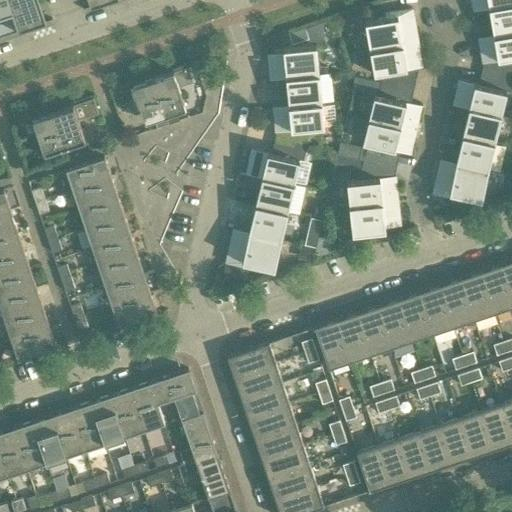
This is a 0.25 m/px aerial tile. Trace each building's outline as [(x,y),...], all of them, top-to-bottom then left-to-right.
[(19,29),(46,20),(38,0),(0,0),(0,15),(13,11),(19,29)] [(511,0),(472,0),(473,8),(511,1),(511,0)] [(478,36),(478,37),(511,30),(511,1),(473,8),(474,9),(476,19),(491,16),(494,33),(478,36)] [(365,19),(370,48),(419,40),(413,6),(386,11),(386,15),(365,19)] [(290,31),(293,41),(308,36),(305,26),(290,31)] [(504,57),(502,69),(511,71),(511,30),(478,37),(482,61),(504,57)] [(384,71),(381,80),(395,83),(398,69),(423,64),(419,40),(370,48),(374,73),(384,71)] [(268,52),(270,76),(319,72),(316,42),(283,46),(283,50),(268,52)] [(174,69),(153,76),(165,113),(186,106),(174,69)] [(458,77),(453,101),(501,113),(506,89),(511,90),(511,85),(511,71),(502,69),(498,86),(458,77)] [(273,104),(273,105),(322,101),(319,72),(270,76),(270,77),(271,87),(287,86),(289,103),(273,104)] [(342,72),(343,80),(351,80),(350,72),(342,72)] [(165,113),(153,76),(133,83),(145,120),(165,113)] [(406,100),(409,87),(395,83),(381,80),(378,93),(374,92),(368,116),(416,127),(422,103),(406,100)] [(297,128),(295,138),(308,141),(311,126),(324,125),(322,101),(273,105),(275,130),(297,128)] [(466,116),(462,133),(494,141),(501,113),(453,101),(453,102),(451,112),(466,116)] [(73,103),(53,110),(65,146),(85,139),(73,103)] [(65,146),(53,110),(32,117),(44,153),(65,146)] [(367,142),(363,158),(377,161),(380,145),(410,152),(416,127),(368,116),(362,141),(367,142)] [(440,157),(488,169),(494,141),(462,133),(458,151),(443,147),(441,157),(440,157)] [(251,146),(246,170),(294,182),(299,158),(304,159),(308,141),(295,138),(291,155),(251,146)] [(363,156),(364,144),(341,141),(339,153),(363,156)] [(66,167),(72,187),(111,174),(104,154),(66,167)] [(488,169),(440,157),(432,191),(464,199),(465,194),(481,198),(488,169)] [(347,179),(349,203),(398,198),(396,174),(373,176),(377,161),(363,158),(359,177),(347,179)] [(259,184),(255,202),(287,210),(294,182),(246,170),(246,171),(244,181),(259,184)] [(495,192),(498,174),(489,172),(486,190),(495,192)] [(72,187),(79,206),(118,193),(111,174),(72,187)] [(31,188),(35,199),(45,196),(41,185),(31,188)] [(0,188),(0,211),(11,208),(4,188),(0,188)] [(79,206),(85,226),(124,213),(118,193),(79,206)] [(45,196),(35,199),(39,212),(49,209),(45,196)] [(398,198),(349,203),(352,233),(366,232),(383,230),(385,229),(385,225),(401,223),(398,198)] [(233,226),(281,238),(287,210),(255,202),(251,220),(236,216),(233,226)] [(313,217),(322,219),(324,207),(315,205),(313,217)] [(0,211),(0,232),(17,227),(11,208),(0,211)] [(85,226),(92,245),(131,232),(124,213),(85,226)] [(44,226),(48,238),(58,235),(54,223),(44,226)] [(281,238),(233,226),(225,260),(252,266),(253,262),(274,266),(281,238)] [(0,232),(0,254),(24,247),(17,227),(0,232)] [(367,240),(383,235),(383,230),(366,232),(367,240)] [(92,245),(98,265),(137,252),(131,232),(92,245)] [(58,235),(48,238),(52,250),(62,247),(58,235)] [(313,257),(315,247),(304,245),(301,244),(298,258),(307,260),(308,260),(312,261),(312,259),(313,257)] [(0,254),(0,276),(30,266),(24,247),(0,254)] [(98,265),(105,284),(144,271),(137,252),(98,265)] [(502,261),(500,262),(511,298),(511,257),(510,258),(511,263),(503,266),(502,261)] [(57,265),(61,277),(71,274),(67,262),(57,265)] [(481,268),(479,269),(493,311),(511,304),(511,298),(500,262),(490,265),(492,270),(483,273),(481,268)] [(0,276),(0,297),(37,286),(30,266),(0,276)] [(461,275),(459,276),(473,317),(493,311),(479,269),(469,272),(471,277),(463,280),(461,275)] [(105,284),(112,304),(150,291),(144,271),(105,284)] [(71,274),(61,277),(65,289),(75,286),(71,274)] [(440,282),(438,283),(452,324),(473,317),(459,276),(449,279),(451,284),(442,287),(440,282)] [(420,289),(418,289),(432,331),(452,324),(438,283),(428,286),(430,291),(421,294),(420,289)] [(0,297),(0,304),(4,318),(43,305),(37,286),(0,297)] [(399,296),(397,296),(411,338),(432,331),(418,289),(408,293),(409,298),(401,301),(399,296)] [(150,291),(112,304),(118,324),(157,311),(150,291)] [(378,303),(376,303),(390,345),(411,338),(397,296),(387,300),(389,305),(380,308),(378,303)] [(70,304),(74,316),(84,313),(80,301),(70,304)] [(358,309),(356,310),(370,352),(390,345),(376,303),(367,307),(368,312),(360,315),(358,309)] [(4,318),(11,337),(50,325),(43,305),(4,318)] [(337,316),(335,317),(349,359),(370,352),(356,310),(346,313),(348,318),(339,321),(337,316)] [(84,313),(74,316),(78,328),(88,325),(84,313)] [(349,359),(335,317),(326,320),(327,325),(319,328),(317,323),(313,324),(313,326),(315,325),(328,366),(330,366),(329,365),(349,359)] [(50,325),(11,337),(18,357),(56,345),(50,325)] [(511,335),(503,339),(506,350),(511,347),(511,335)] [(301,339),(305,352),(316,348),(312,336),(301,339)] [(233,372),(234,375),(239,374),(276,361),(269,339),(227,353),(230,363),(235,362),(238,370),(233,372)] [(506,350),(503,339),(493,342),(497,353),(506,350)] [(316,348),(305,352),(308,360),(319,357),(316,348)] [(473,349),(462,353),(465,363),(476,360),(473,349)] [(465,363),(462,353),(452,356),(455,367),(465,363)] [(511,366),(508,355),(499,359),(502,369),(511,366)] [(241,396),(246,394),(283,382),(276,361),(239,374),(242,382),(237,384),(241,396)] [(432,363),(421,367),(424,377),(435,373),(432,363)] [(478,365),(467,369),(471,380),(482,376),(478,365)] [(174,395),(181,416),(203,409),(189,366),(158,376),(159,379),(151,381),(150,379),(149,379),(163,421),(164,420),(158,400),(174,395)] [(424,377),(421,367),(411,370),(414,381),(424,377)] [(471,380),(467,369),(457,372),(461,383),(471,380)] [(315,380),(319,393),(330,389),(325,377),(315,380)] [(390,377),(379,380),(383,391),(394,387),(390,377)] [(144,427),(163,421),(149,379),(139,383),(139,385),(132,388),(131,385),(130,386),(144,427)] [(437,379),(426,383),(430,394),(441,390),(437,379)] [(383,391),(379,380),(369,384),(373,394),(383,391)] [(248,416),(253,414),(290,402),(283,382),(246,394),(249,403),(244,404),(248,416)] [(430,394),(426,383),(416,386),(420,397),(430,394)] [(124,434),(144,427),(130,386),(119,389),(120,392),(113,394),(112,392),(110,392),(124,434)] [(330,389),(319,393),(322,401),(332,398),(330,389)] [(104,441),(124,434),(110,392),(99,396),(100,398),(93,401),(92,398),(90,399),(104,441)] [(396,393),(385,397),(388,407),(399,404),(396,393)] [(339,397),(342,408),(353,404),(349,394),(339,397)] [(388,407),(385,397),(375,400),(378,411),(388,407)] [(511,397),(501,402),(511,434),(511,397)] [(85,447),(104,441),(90,399),(80,402),(81,405),(73,407),(72,405),(71,405),(85,447)] [(251,425),(254,435),(296,421),(290,402),(253,414),(256,423),(251,425)] [(511,434),(501,402),(480,408),(493,446),(495,445),(494,440),(502,437),(504,442),(511,439),(511,434)] [(353,404),(342,408),(346,418),(356,415),(353,404)] [(66,454),(85,447),(71,405),(61,409),(62,411),(54,414),(53,411),(52,412),(66,454)] [(480,408),(460,415),(472,452),(475,452),(473,446),(482,444),(484,449),(493,446),(480,408)] [(179,450),(182,459),(216,448),(203,409),(181,416),(191,446),(179,450)] [(46,460),(66,454),(52,412),(41,415),(42,418),(35,420),(34,418),(32,418),(46,460)] [(460,415),(439,422),(452,459),(454,458),(453,453),(461,450),(463,456),(472,452),(460,415)] [(27,467),(46,460),(32,418),(22,422),(23,424),(15,427),(14,424),(13,425),(27,467)] [(329,421),(332,430),(342,427),(339,418),(329,421)] [(266,452),(302,440),(296,421),(254,435),(258,445),(263,444),(266,452)] [(439,422),(419,429),(431,466),(434,465),(432,460),(441,457),(442,462),(452,459),(439,422)] [(0,450),(8,473),(27,467),(13,425),(3,428),(4,431),(0,431),(0,450)] [(342,427),(332,430),(336,442),(346,439),(342,427)] [(419,429),(398,436),(410,473),(413,472),(412,467),(420,464),(422,469),(431,466),(419,429)] [(398,436),(377,443),(390,480),(393,479),(391,473),(400,471),(402,476),(410,473),(398,436)] [(270,464),(273,473),(309,460),(302,440),(266,452),(261,454),(265,466),(270,464)] [(390,480),(377,443),(358,449),(357,449),(356,449),(369,487),(373,485),(371,480),(380,477),(381,482),(390,480)] [(198,465),(207,494),(229,487),(216,448),(182,459),(185,469),(198,465)] [(153,455),(156,465),(168,461),(165,451),(153,455)] [(145,458),(133,462),(137,471),(149,467),(145,458)] [(342,462),(345,471),(356,468),(353,459),(342,462)] [(277,484),(280,493),(316,481),(309,460),(273,473),(268,474),(272,486),(277,484)] [(137,471),(133,462),(121,466),(124,475),(137,471)] [(170,466),(158,470),(161,480),(173,476),(170,466)] [(356,468),(345,471),(349,483),(360,480),(356,468)] [(161,480),(158,470),(146,474),(149,484),(161,480)] [(106,471),(94,475),(98,484),(110,480),(106,471)] [(98,484),(94,475),(82,479),(86,488),(98,484)] [(131,480),(119,484),(122,493),(134,489),(131,480)] [(316,481),(280,493),(274,495),(275,498),(281,496),(283,505),(278,507),(280,511),(296,511),(324,503),(316,481)] [(68,484),(56,488),(59,497),(71,493),(68,484)] [(122,493),(119,484),(107,488),(110,497),(122,493)] [(195,511),(191,501),(190,501),(193,511),(237,511),(229,487),(207,494),(213,511),(195,511)] [(59,497),(56,488),(44,492),(47,501),(59,497)] [(26,495),(30,507),(40,504),(36,492),(26,495)] [(92,493),(80,497),(83,506),(95,502),(92,493)] [(26,506),(22,495),(11,499),(14,510),(26,506)] [(83,506),(80,497),(68,501),(71,510),(83,506)] [(167,498),(131,510),(131,511),(155,511),(170,507),(167,498)] [(0,502),(0,511),(9,511),(6,501),(0,502)] [(193,511),(190,501),(171,508),(172,511),(193,511)]
